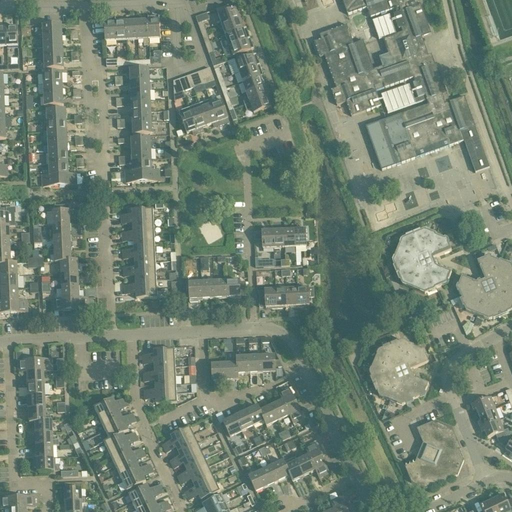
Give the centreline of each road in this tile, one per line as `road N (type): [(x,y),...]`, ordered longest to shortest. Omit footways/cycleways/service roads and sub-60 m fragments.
road 1 (residential): [(377,511),(290,337),(254,329)]
road 2 (residential): [(254,329),(246,159),(249,150),(288,137)]
road 3 (residential): [(52,511),(51,483),(13,478),(9,343)]
road 4 (residential): [(185,511),(134,399),(130,336)]
road 5 (residential): [(488,480),(446,376),(454,361),(496,337)]
road 6 (residential): [(99,174),(88,9)]
road 7 (residential): [(114,337),(105,208)]
